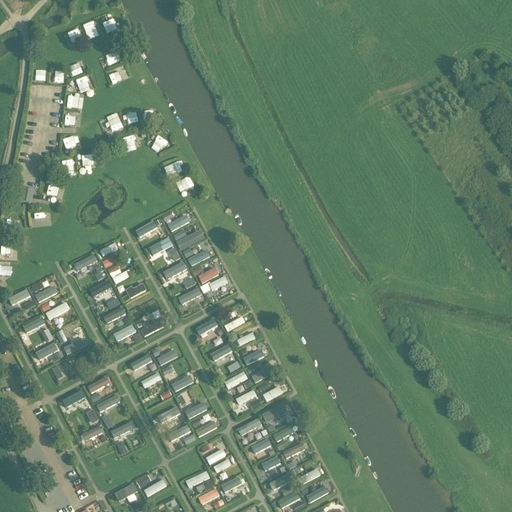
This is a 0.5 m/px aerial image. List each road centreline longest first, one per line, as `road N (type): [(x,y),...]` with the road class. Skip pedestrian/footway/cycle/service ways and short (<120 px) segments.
road 1 (track): [(189,511),(57,264)]
road 2 (unclassified): [(0,214),(26,63),(16,23)]
